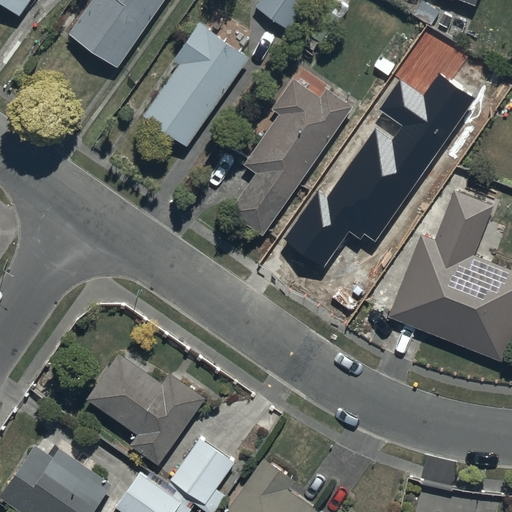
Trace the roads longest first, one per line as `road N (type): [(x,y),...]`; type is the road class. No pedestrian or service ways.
road 1 (residential): [(511,435),(450,430),(307,356),(85,210)]
road 2 (residential): [(85,210),(0,333)]
